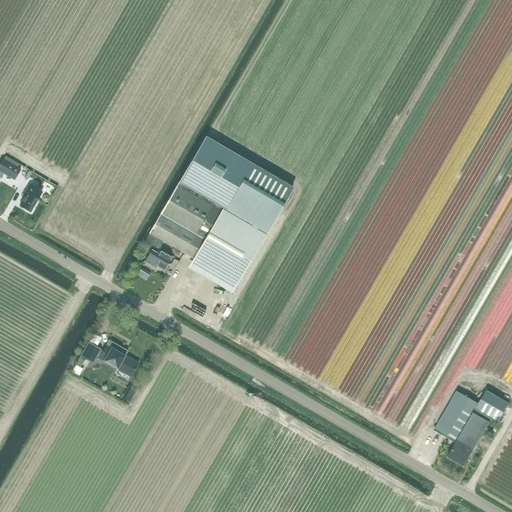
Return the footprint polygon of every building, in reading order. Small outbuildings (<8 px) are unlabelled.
[(204,139),(177,185),(179,186),(264,239),(292,191),(204,139)] [(0,172),(15,181),(21,170),(2,159),(0,163),(0,172)] [(27,170),(23,177),(27,179),(31,172),(27,170)] [(24,198),(20,206),(31,213),(43,193),(29,185),(22,197),(24,198)] [(179,186),(144,244),(158,253),(164,242),(235,286),(264,239),(179,186)] [(152,251),(146,261),(152,265),(153,264),(166,272),(174,259),(166,254),(167,252),(161,248),(160,250),(158,254),(152,251)] [(108,277),(113,273),(108,267),(103,271),(108,277)] [(141,269),(137,276),(146,281),(150,273),(141,269)] [(102,352),(100,351),(97,357),(99,358),(99,359),(130,377),(138,363),(125,356),(124,357),(114,352),(118,346),(109,341),(102,352)] [(100,351),(101,349),(88,342),(80,356),(93,364),(97,357),(100,351)] [(121,393),(130,397),(133,392),(124,387),(121,393)] [(457,391),(434,430),(456,443),(448,457),(465,467),(490,423),(474,413),(476,409),(499,422),(510,403),(487,390),(479,404),(457,391)]
